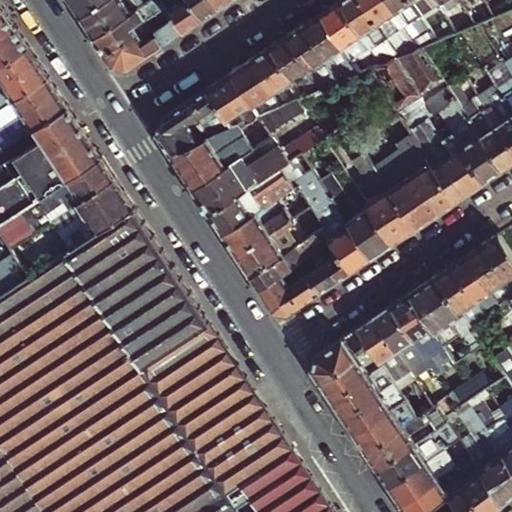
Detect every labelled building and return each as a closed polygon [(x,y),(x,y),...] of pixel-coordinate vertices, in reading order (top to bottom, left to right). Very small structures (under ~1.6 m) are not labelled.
[(0,0),(0,34),(17,23),(0,0)] [(71,0),(82,16),(105,0),(71,0)] [(105,0),(82,16),(96,36),(144,4),(141,0),(105,0)] [(96,36),(107,54),(167,14),(167,12),(171,10),(164,0),(161,0),(158,2),(156,0),(150,0),(144,4),(96,36)] [(164,0),(171,10),(185,32),(205,19),(192,0),(156,0),(158,2),(161,0),(164,0)] [(192,0),(205,19),(222,7),(217,0),(192,0)] [(342,0),(340,0),(322,12),(362,72),(371,68),(384,62),(342,0)] [(365,0),(342,0),(384,62),(402,55),(365,0)] [(409,29),(390,0),(365,0),(402,55),(421,47),(409,29)] [(423,13),(414,0),(390,0),(409,29),(414,26),(411,21),(423,13)] [(438,0),(414,0),(423,13),(435,6),(438,10),(443,7),(441,4),(438,0)] [(446,0),(441,4),(443,7),(458,30),(460,30),(477,22),(462,0),(459,0),(457,1),(455,0),(446,0)] [(462,0),(477,22),(478,22),(496,15),(485,0),(483,0),(477,4),(478,6),(474,9),(468,0),(462,0)] [(499,0),(495,2),(493,0),(485,0),(496,15),(498,14),(511,7),(511,3),(509,0),(499,0)] [(435,6),(423,13),(440,38),(442,38),(458,30),(443,7),(438,10),(435,6)] [(167,14),(107,54),(115,65),(130,68),(185,32),(171,10),(167,12),(167,14)] [(322,12),(305,23),(343,80),(351,76),(362,72),(322,12)] [(414,26),(409,29),(421,47),(422,46),(440,38),(423,13),(411,21),(414,26)] [(0,64),(31,45),(17,23),(0,34),(0,64)] [(305,23),(289,34),(321,82),(328,81),(330,85),(343,80),(305,23)] [(289,34),(272,45),(305,96),(324,88),(330,85),(328,81),(321,82),(289,34)] [(50,75),(31,45),(0,64),(0,70),(6,80),(0,84),(0,107),(17,97),(50,75)] [(305,96),(272,45),(253,58),(284,105),(300,98),(305,96)] [(422,46),(421,47),(402,55),(384,62),(371,68),(412,127),(460,198),(505,168),(462,105),(422,46)] [(511,52),(503,57),(509,67),(511,71),(511,52)] [(284,105),(253,58),(233,71),(262,114),(284,105)] [(511,78),(510,80),(504,70),(492,78),(499,87),(503,94),(511,88),(511,78)] [(262,114),(233,71),(208,87),(233,126),(262,114)] [(39,125),(70,105),(50,75),(17,97),(0,107),(0,146),(2,149),(39,125)] [(208,87),(162,117),(159,132),(172,152),(233,126),(208,87)] [(511,142),(511,106),(503,94),(499,87),(487,95),(483,89),(478,93),(479,94),(511,142)] [(511,88),(503,94),(511,106),(511,88)] [(511,163),(511,142),(479,94),(462,105),(505,168),(511,163)] [(300,98),(284,105),(262,114),(273,129),(306,107),(300,98)] [(0,221),(16,211),(20,209),(103,155),(70,105),(39,125),(45,135),(7,159),(17,174),(0,185),(0,221)] [(172,152),(195,187),(275,133),(273,129),(262,114),(233,126),(172,152)] [(275,133),(195,187),(225,233),(282,195),(297,185),(283,165),(303,150),(313,144),(324,136),(325,135),(319,126),(290,146),(291,148),(287,151),(275,133)] [(373,159),(419,226),(460,198),(412,127),(393,139),(396,143),(373,159)] [(303,150),(318,172),(329,188),(339,181),(313,144),(303,150)] [(316,210),(321,217),(327,226),(325,228),(333,239),(336,244),(354,270),(375,256),(335,197),(329,188),(318,172),(303,150),(283,165),(297,185),(300,184),(316,210)] [(368,201),(369,203),(395,241),(419,226),(373,159),(368,151),(356,159),(375,188),(377,186),(382,192),(368,201)] [(117,176),(103,155),(20,209),(16,211),(0,221),(0,228),(12,246),(35,231),(53,219),(117,176)] [(117,176),(53,219),(35,231),(12,246),(15,251),(31,275),(136,205),(117,176)] [(329,188),(335,197),(375,256),(395,241),(369,203),(356,212),(350,203),(351,199),(339,181),(329,188)] [(282,195),(225,233),(239,254),(264,238),(265,239),(287,225),(286,223),(294,218),(296,216),(282,195)] [(338,511),(136,205),(31,275),(0,295),(0,511),(338,511)] [(264,238),(239,254),(253,275),(300,244),(296,239),(305,233),(294,218),(286,223),(287,225),(265,239),(264,238)] [(511,248),(500,232),(485,242),(510,278),(511,276),(511,248)] [(308,239),(305,233),(296,239),(300,244),(308,239)] [(261,287),(298,262),(303,259),(308,256),(312,253),(316,250),(323,246),(315,234),(308,239),(300,244),(253,275),(261,287)] [(336,244),(333,239),(323,246),(316,250),(320,255),(336,244)] [(510,278),(485,242),(470,252),(494,288),(510,278)] [(354,270),(336,244),(320,255),(316,250),(312,253),(316,258),(317,257),(322,264),(309,272),(322,291),(354,270)] [(0,295),(31,275),(15,251),(0,261),(0,295)] [(493,310),(496,308),(499,314),(506,309),(502,304),(504,303),(494,288),(470,252),(454,262),(479,299),(485,308),(479,312),(483,317),(488,313),(493,310)] [(290,313),(322,291),(309,272),(294,282),(287,272),(309,257),(308,256),(303,259),(298,262),(261,287),(276,309),(290,313)] [(463,310),(469,319),(473,324),(483,317),(479,312),(485,308),(479,299),(454,262),(438,273),(463,310)] [(467,342),(470,346),(482,338),(477,330),(473,324),(469,319),(463,310),(438,273),(411,291),(441,336),(446,343),(461,333),(467,342)] [(411,291),(393,304),(416,338),(420,335),(441,366),(454,356),(452,353),(445,357),(443,353),(441,354),(432,342),(441,336),(411,291)] [(506,309),(511,306),(508,300),(504,303),(502,304),(506,309)] [(375,315),(399,349),(413,369),(417,376),(434,365),(416,338),(393,304),(375,315)] [(488,313),(483,317),(473,324),(477,330),(497,317),(493,310),(488,313)] [(396,380),(413,369),(399,349),(375,315),(359,326),(372,346),(384,364),(393,377),(396,380)] [(314,367),(322,379),(372,346),(359,326),(318,354),(314,367)] [(384,364),(372,346),(322,379),(334,397),(371,373),(379,367),(384,364)] [(465,349),(462,346),(452,353),(454,356),(465,349)] [(501,365),(494,355),(471,371),(483,388),(486,386),(493,381),(495,379),(506,372),(501,365)] [(511,357),(501,365),(506,372),(511,381),(511,357)] [(379,367),(388,380),(393,377),(384,364),(379,367)] [(483,388),(471,371),(448,386),(455,397),(460,404),(467,399),(480,390),(483,388)] [(511,381),(506,372),(495,379),(511,404),(511,412),(506,416),(511,424),(511,381)] [(382,389),(371,373),(334,397),(345,414),(382,389)] [(390,384),(382,389),(345,414),(357,432),(394,407),(389,399),(402,390),(396,380),(390,384)] [(496,387),(493,381),(486,386),(489,392),(496,387)] [(484,396),(489,392),(486,386),(483,388),(480,390),(484,396)] [(401,402),(407,398),(404,394),(398,398),(401,402)] [(444,415),(459,405),(460,404),(455,397),(439,407),(444,415)] [(368,449),(406,424),(401,416),(413,408),(407,398),(401,402),(394,407),(357,432),(368,449)] [(472,455),(505,503),(511,496),(511,463),(487,428),(467,399),(460,404),(459,405),(462,410),(458,413),(478,443),(468,450),(472,455)] [(379,466),(417,441),(411,433),(427,422),(432,430),(448,420),(444,415),(439,407),(436,403),(419,415),(414,419),(406,424),(368,449),(379,466)] [(419,415),(415,410),(410,414),(414,419),(419,415)] [(506,415),(487,428),(511,463),(511,424),(506,416),(506,415)] [(391,484),(460,437),(448,420),(432,430),(417,441),(379,466),(391,484)] [(403,501),(441,476),(435,468),(451,457),(454,461),(460,458),(462,462),(472,455),(468,450),(460,437),(391,484),(403,501)] [(462,462),(458,465),(466,477),(468,480),(470,482),(490,511),(493,511),(505,503),(472,455),(462,462)] [(409,511),(424,511),(470,482),(468,480),(464,482),(462,479),(466,477),(458,465),(441,476),(403,501),(409,511)] [(490,511),(470,482),(424,511),(490,511)]
